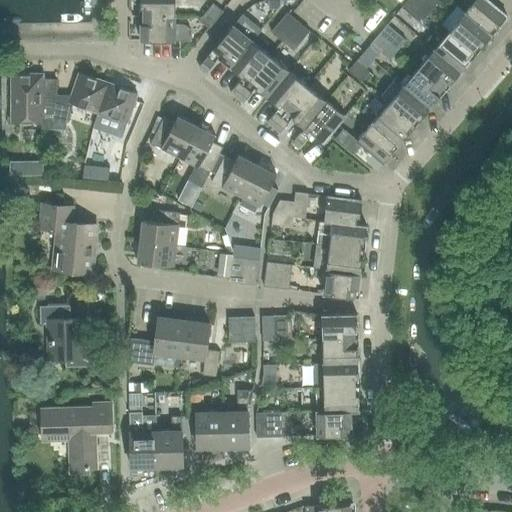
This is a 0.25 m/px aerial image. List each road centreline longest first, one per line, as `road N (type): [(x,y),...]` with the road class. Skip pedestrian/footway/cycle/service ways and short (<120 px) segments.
road 1 (residential): [(383,299),(122,295),(123,221),(142,131),(167,71)]
road 2 (residential): [(390,185),(297,171),(167,71)]
road 3 (tertiary): [(382,464),(312,473),(200,511)]
road 4 (residential): [(390,185),(511,41)]
road 5 (residential): [(382,464),(383,299)]
